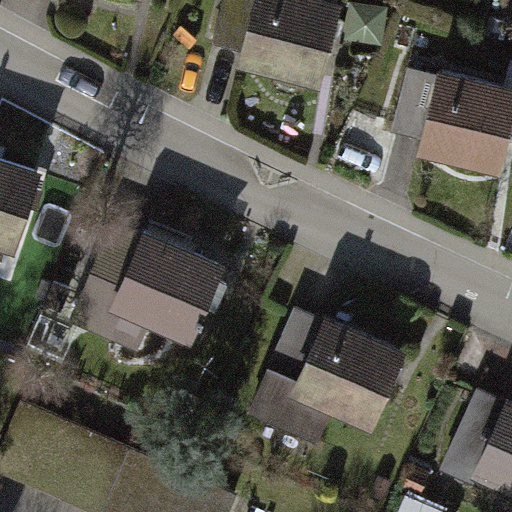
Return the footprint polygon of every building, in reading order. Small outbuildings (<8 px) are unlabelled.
[(240,44),(250,0),(220,0),(211,37),(240,44)] [(338,0),(250,0),(240,44),(238,52),(320,73),(338,0)] [(511,109),(511,75),(439,56),(435,70),(419,131),(416,138),(498,160),(511,109)] [(419,131),(435,70),(409,63),(393,124),(419,131)] [(0,149),(0,243),(17,249),(44,163),(0,149)] [(147,222),(113,302),(190,335),(225,255),(147,222)] [(404,342),(328,307),(293,383),(370,418),(404,342)] [(471,467),(504,394),(477,382),(440,464),(473,479),(477,470),(471,467)] [(504,394),(471,467),(477,470),(511,484),(511,388),(507,386),(504,394)] [(218,511),(228,490),(26,402),(0,461),(0,468),(100,511),(218,511)]
